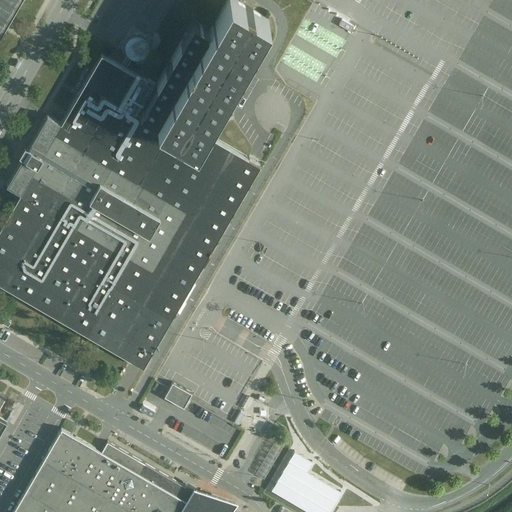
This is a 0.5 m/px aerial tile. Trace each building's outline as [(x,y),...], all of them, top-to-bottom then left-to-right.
[(136,360),(144,365),(263,160),(207,127),(268,18),(234,0),(227,0),(211,29),(195,20),(141,108),(122,96),(139,69),(103,48),(60,120),(46,113),(7,182),(20,191),(0,224),(0,282),(7,286),(85,331),(136,360)] [(0,0),(0,38),(22,0),(0,0)] [(192,393),(172,382),(169,388),(168,389),(164,397),(184,407),(188,400),(188,399),(192,393)] [(249,396),(243,407),(247,410),(253,399),(249,396)] [(241,411),(235,422),(239,424),(245,413),(241,411)] [(190,480),(187,486),(145,461),(108,441),(103,450),(63,428),(13,511),(231,511),(241,499),(198,485),(190,480)]
